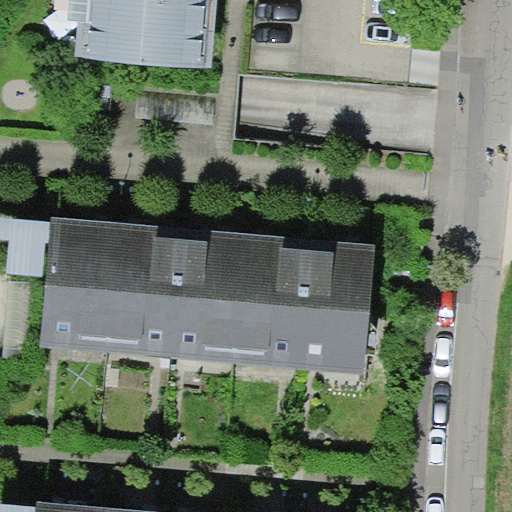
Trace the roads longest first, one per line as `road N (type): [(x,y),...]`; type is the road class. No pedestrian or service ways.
road 1 (residential): [(474,188),(0,147)]
road 2 (residential): [(445,511),(474,188)]
road 3 (residential): [(474,188),(475,0)]
